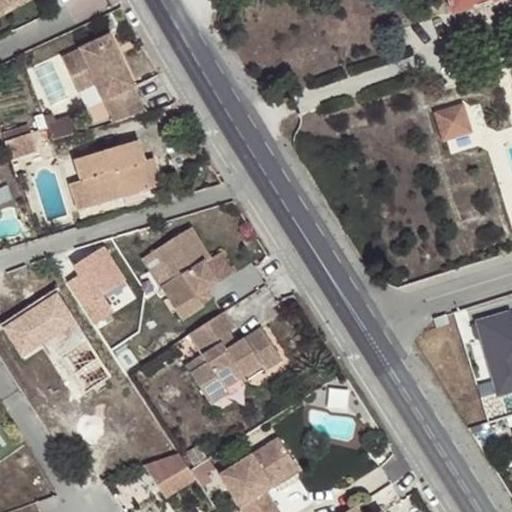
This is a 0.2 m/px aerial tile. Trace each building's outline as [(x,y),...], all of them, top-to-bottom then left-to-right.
[(0,0),(0,13),(25,0),(0,0)] [(447,0),(452,13),(493,0),(447,0)] [(111,36),(63,59),(72,78),(90,70),(97,84),(114,122),(146,112),(111,36)] [(90,70),(72,78),(79,93),(97,84),(90,70)] [(52,114),(44,117),(46,124),(54,122),(54,121),(52,114)] [(46,124),(51,140),(76,133),(71,116),(54,121),(54,122),(46,124)] [(463,152),(492,144),(483,116),(456,124),(463,152)] [(16,158),(36,150),(29,133),(9,141),(16,158)] [(71,186),(80,213),(151,191),(143,163),(138,143),(77,161),(83,183),(71,186)] [(143,163),(151,191),(163,188),(154,160),(143,163)] [(187,216),(150,240),(170,269),(156,278),(177,311),(199,296),(193,288),(215,273),(201,252),(207,248),(207,246),(187,216)] [(150,240),(136,250),(156,278),(170,269),(150,240)] [(201,252),(215,273),(231,262),(216,241),(207,246),(207,248),(201,252)] [(102,247),(72,267),(78,276),(66,284),(99,333),(113,323),(108,316),(113,313),(101,295),(124,280),(102,247)] [(26,359),(78,324),(58,294),(6,328),(26,359)] [(216,332),(225,328),(232,324),(221,307),(187,329),(198,348),(205,358),(187,369),(206,400),(224,388),(218,379),(234,370),(241,380),(276,356),(257,324),(233,340),(224,346),(216,332)] [(511,322),(510,317),(482,325),(501,392),(511,389),(511,322)] [(233,340),(225,328),(216,332),(224,346),(233,340)] [(205,358),(198,348),(180,359),(187,369),(205,358)] [(245,387),(241,380),(234,370),(218,379),(224,388),(206,400),(213,410),(245,387)] [(262,472),(288,456),(271,430),(214,466),(242,511),(276,511),(259,484),(267,479),(262,472)] [(180,448),(148,467),(166,498),(199,480),(180,448)] [(292,463),(288,456),(262,472),(267,479),(292,463)] [(327,511),(376,511),(373,505),(362,511),(358,511),(349,498),(327,511)]
